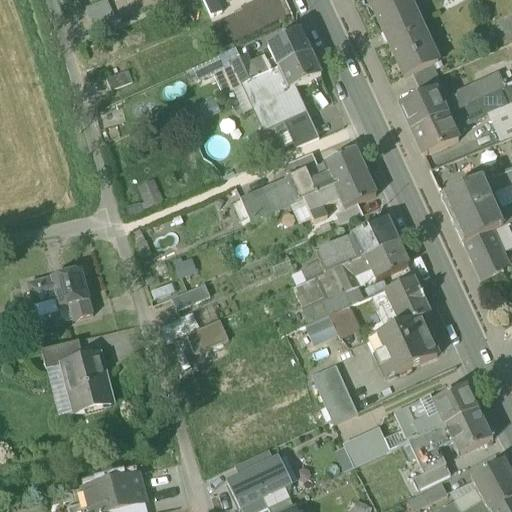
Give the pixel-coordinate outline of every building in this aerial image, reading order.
[(215,4),(213,0),(200,0),(210,21),(222,16),(216,3),(215,4)] [(366,0),(404,82),(412,79),(430,70),(432,70),(424,54),(430,51),(406,0),(401,3),(399,0),(366,0)] [(116,25),(111,14),(107,3),(85,12),(90,23),(95,34),(116,25)] [(268,51),(274,64),(278,73),(311,58),(300,36),(268,51)] [(437,67),(430,51),(424,54),(432,70),(437,67)] [(311,58),(278,73),(289,96),(296,93),(321,81),(311,58)] [(248,87),(278,73),(274,64),(267,67),(266,64),(265,63),(263,63),(262,63),(250,68),(247,60),(231,67),(233,70),(242,90),(248,87)] [(192,74),(198,86),(212,80),(225,74),(219,61),(192,74)] [(232,94),(242,90),(233,70),(225,74),(212,80),(221,99),(232,94)] [(412,79),(417,90),(436,82),(430,70),(412,79)] [(307,117),(296,93),(289,96),(278,73),(248,87),(259,111),(253,114),(264,137),(284,128),(307,117)] [(106,84),(111,96),(132,87),(127,76),(106,84)] [(499,78),(478,88),(480,94),(475,96),(479,105),(500,96),(505,93),(499,78)] [(440,92),(436,82),(417,90),(421,100),(432,95),(440,92)] [(242,90),(253,114),(259,111),(248,87),(242,90)] [(511,89),(505,93),(500,96),(506,110),(511,107),(511,89)] [(242,90),(232,94),(243,119),(253,114),(242,90)] [(473,91),(437,106),(444,121),(479,105),(475,96),(473,91)] [(411,136),(444,121),(437,106),(432,95),(421,100),(400,110),(411,136)] [(500,96),(479,105),(486,119),(506,110),(500,96)] [(220,118),(213,103),(198,109),(205,125),(220,118)] [(450,135),(486,119),(479,105),(444,121),(450,135)] [(511,107),(506,110),(486,119),(498,147),(511,141),(511,107)] [(284,128),(296,153),(319,144),(307,117),(284,128)] [(450,135),(444,121),(411,136),(423,162),(456,147),(450,135)] [(322,169),(327,179),(333,192),(365,177),(354,154),(322,169)] [(291,181),(292,182),(306,176),(306,177),(318,172),(317,171),(312,159),(286,170),(291,181)] [(306,177),(310,187),(327,179),(322,169),(317,171),(318,172),(306,177)] [(511,175),(482,189),(488,203),(511,191),(511,175)] [(291,181),(285,184),(296,208),(302,205),(333,192),(327,179),(310,187),(306,177),(306,176),(292,182),(291,181)] [(365,177),(333,192),(339,205),(344,215),(357,209),(375,201),(365,177)] [(144,207),(140,208),(142,215),(163,205),(153,184),(137,191),(144,207)] [(291,210),(296,208),(285,184),(240,204),(241,206),(246,204),(255,224),(250,226),(250,227),(291,210)] [(442,203),(463,249),(491,237),(501,232),(497,222),(488,203),(482,189),(481,186),(442,203)] [(511,191),(488,203),(497,222),(502,214),(511,209),(511,191)] [(322,212),(339,205),(333,192),(302,205),(311,224),(313,229),(327,223),(322,212)] [(241,206),(250,226),(255,224),(246,204),(241,206)] [(291,210),(300,229),(311,224),(302,205),(296,208),(291,210)] [(143,218),(142,215),(140,208),(140,207),(125,211),(128,222),(143,218)] [(335,219),(341,230),(363,221),(357,209),(344,215),(335,219)] [(497,222),(501,232),(505,230),(511,226),(511,209),(502,214),(497,222)] [(324,279),(335,275),(365,262),(397,248),(386,224),(350,241),(354,251),(318,266),(319,267),(324,279)] [(511,252),(511,246),(505,230),(501,232),(491,237),(501,258),(511,252)] [(501,258),(491,237),(463,249),(480,287),(508,275),(501,258)] [(354,251),(350,241),(315,257),(318,266),(354,251)] [(397,248),(365,262),(371,275),(376,285),(408,270),(397,248)] [(353,283),(371,275),(365,262),(335,275),(345,298),(357,293),(358,293),(353,283)] [(191,263),(174,270),(180,284),(197,278),(191,263)] [(303,274),(308,286),(324,279),(319,267),(303,274)] [(27,288),(32,308),(56,302),(59,313),(69,311),(89,305),(81,274),(50,282),(51,282),(27,288)] [(335,275),(324,279),(308,286),(292,293),(308,330),(363,305),(357,293),(345,298),(335,275)] [(353,283),(358,293),(376,285),(371,275),(353,283)] [(384,297),(400,332),(420,323),(430,318),(414,283),(384,297)] [(171,304),(177,316),(210,302),(204,290),(171,304)] [(59,316),(59,313),(56,302),(32,308),(36,322),(59,316)] [(69,311),(72,325),(93,319),(89,305),(69,311)] [(329,322),(340,345),(360,336),(349,312),(329,322)] [(193,321),(160,335),(166,348),(199,334),(193,321)] [(437,361),(420,323),(400,332),(368,346),(385,384),(437,361)] [(186,340),(195,360),(228,346),(219,325),(186,340)] [(307,335),(314,350),(336,340),(329,325),(307,335)] [(41,355),(46,374),(54,372),(53,370),(83,363),(78,346),(41,355)] [(54,372),(66,421),(111,409),(98,359),(83,363),(53,370),(54,372)] [(209,371),(214,382),(233,374),(237,373),(232,362),(209,371)] [(312,382),(333,430),(357,419),(336,371),(312,382)] [(242,397),(233,374),(214,382),(188,394),(198,416),(242,397)] [(465,391),(432,407),(444,432),(477,417),(465,391)] [(214,453),(238,442),(258,434),(242,397),(198,416),(214,453)] [(444,432),(432,407),(430,402),(394,419),(401,436),(407,449),(444,432)] [(477,416),(477,417),(444,432),(407,449),(422,480),(424,483),(446,472),(438,456),(452,450),(458,461),(491,445),(478,418),(477,416)] [(262,432),(258,434),(238,442),(248,465),(267,456),(272,454),(262,432)] [(387,459),(407,449),(401,436),(381,446),(387,459)] [(387,459),(381,446),(377,438),(344,453),(353,474),(387,459)] [(235,471),(240,482),(272,467),(267,456),(248,465),(235,471)] [(227,488),(238,511),(242,511),(262,503),(290,489),(297,485),(285,461),(278,465),(278,464),(272,467),(240,482),(227,488)] [(470,485),(476,495),(485,511),(503,511),(511,507),(511,486),(502,467),(470,485)] [(411,485),(417,497),(450,481),(446,472),(424,483),(422,480),(411,485)] [(82,493),(86,508),(87,511),(128,511),(141,509),(144,508),(137,479),(82,493)] [(423,499),(429,510),(446,501),(441,490),(423,499)] [(485,511),(476,495),(447,511),(485,511)] [(416,502),(420,511),(424,511),(429,510),(423,499),(416,502)] [(266,511),(262,503),(242,511),(266,511)]
